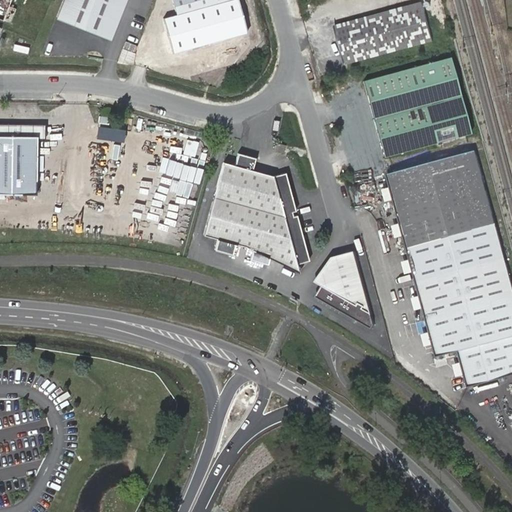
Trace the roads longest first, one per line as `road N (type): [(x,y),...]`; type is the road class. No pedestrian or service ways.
road 1 (unknown): [(77,84),(62,155),(67,198),(121,210),(171,145)]
road 2 (secondary): [(450,511),(329,407)]
road 3 (unknown): [(340,230),(367,227),(402,348)]
road 4 (motorway): [(138,327),(203,369),(214,434)]
road 5 (secondary): [(138,327),(0,311)]
road 6 (secondary): [(261,368),(138,327)]
